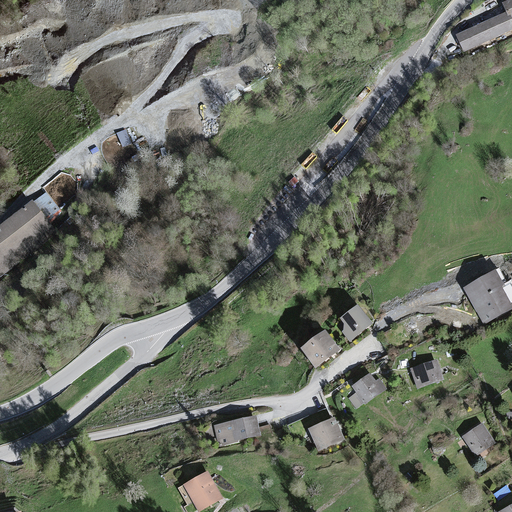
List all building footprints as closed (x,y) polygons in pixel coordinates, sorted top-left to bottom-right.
[(505,14),(456,37),(465,57),(511,35),(511,0),(502,6),(505,14)] [(128,128),(119,131),(122,145),(131,142),(128,128)] [(46,193),(0,228),(0,275),(69,223),(46,193)] [(511,303),(498,275),(464,291),(483,328),(511,313),(511,303)] [(358,308),(335,325),(349,344),(372,328),(358,308)] [(325,333),(301,351),(315,371),(340,353),(325,333)] [(436,363),(411,370),(417,391),(442,383),(436,363)] [(369,375),(352,388),(365,406),(382,394),(369,375)] [(355,395),(348,400),(355,411),(362,406),(355,395)] [(256,418),(212,428),(216,449),(261,439),(256,418)] [(334,420),(308,431),(317,453),(344,441),(334,420)] [(482,426),(462,439),(475,459),(495,445),(482,426)] [(208,473),(183,486),(196,511),(200,511),(222,500),(208,473)]
